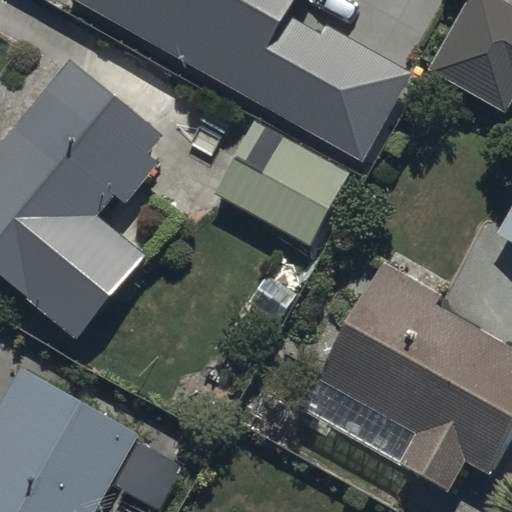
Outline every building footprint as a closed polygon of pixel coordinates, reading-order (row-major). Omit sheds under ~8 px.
[(511,21),(475,0),(473,0),(427,80),(508,127),(511,120),(511,21)] [(417,65),(354,28),(285,147),(348,184),(417,65)] [(0,288),(81,357),(150,275),(100,232),(116,213),(126,222),(162,180),(153,172),(167,155),(73,75),(0,161),(0,288)] [(257,139),(220,208),(312,258),(350,189),(257,139)] [(511,222),(499,246),(511,253),(511,222)] [(511,458),(511,365),(437,324),(444,312),(385,279),(320,395),(421,451),(401,486),(447,511),(465,479),(492,494),(511,458)] [(107,511),(142,447),(21,382),(0,421),(0,511),(107,511)]
